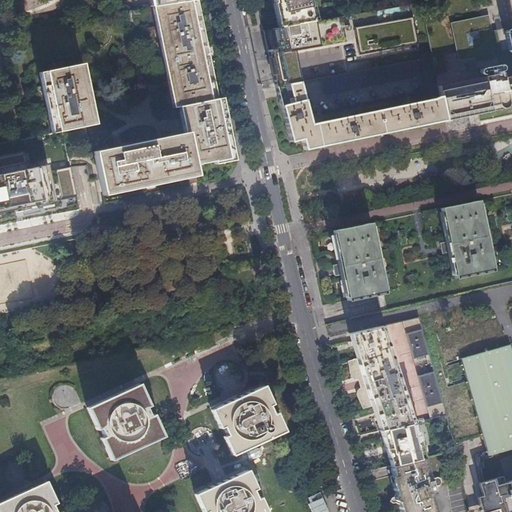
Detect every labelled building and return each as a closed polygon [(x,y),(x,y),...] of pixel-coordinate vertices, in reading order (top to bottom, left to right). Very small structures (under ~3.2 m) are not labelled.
[(134,0),(121,0),(123,9),(136,7),(134,0)] [(274,0),(277,12),(281,28),(320,21),(319,16),(315,16),(311,0),(274,0)] [(511,0),(440,0),(420,3),(430,58),(425,59),(429,79),(431,90),(437,88),(439,98),(445,121),(511,107),(511,0)] [(187,137),(193,166),(230,158),(218,96),(212,98),(192,2),(155,7),(175,105),(181,104),(187,137)] [(320,21),(281,28),(262,31),(266,50),(270,69),(275,88),(298,83),(292,51),(344,42),(341,17),(320,21)] [(412,17),(354,28),(358,55),(417,45),(412,17)] [(346,70),(342,45),(321,49),(324,66),(309,68),(311,79),(325,76),(325,74),(346,70)] [(429,79),(425,59),(321,79),(325,94),(420,75),(422,81),(429,79)] [(78,65),(41,72),(53,133),(90,126),(78,65)] [(298,83),(275,88),(276,94),(289,144),(300,141),(303,151),(320,148),(445,121),(439,98),(309,125),(298,83)] [(193,166),(187,137),(93,156),(100,193),(176,178),(195,174),(193,166)] [(75,196),(68,162),(47,166),(43,149),(0,157),(0,211),(13,209),(75,196)] [(477,201),(440,208),(454,279),(490,271),(477,201)] [(370,224),(333,231),(337,252),(347,301),(384,294),(370,224)] [(414,365),(430,361),(418,319),(402,322),(414,365)] [(381,327),(379,328),(350,334),(352,341),(358,358),(347,362),(351,376),(352,377),(353,378),(355,378),(356,378),(364,376),(366,382),(368,389),(359,391),(358,392),(358,393),(357,395),(362,409),(373,406),(380,431),(410,423),(412,423),(405,403),(387,347),(381,327)] [(487,457),(493,455),(511,449),(511,354),(509,345),(466,357),(460,359),(467,383),(481,436),(487,456),(487,457)] [(429,419),(445,415),(433,372),(417,377),(429,419)] [(93,405),(89,407),(111,455),(115,454),(114,452),(152,435),(152,436),(157,434),(135,386),(131,388),(131,390),(93,407),(93,405)] [(259,386),(213,407),(234,454),(280,433),(259,386)] [(410,423),(380,431),(386,448),(391,466),(422,459),(430,457),(427,446),(426,446),(422,433),(422,434),(419,424),(413,426),(412,423),(410,423)] [(426,425),(421,426),(426,443),(430,442),(426,425)] [(454,444),(467,441),(464,432),(452,435),(454,444)] [(428,479),(422,459),(391,466),(389,467),(391,476),(389,477),(394,494),(392,498),(390,498),(388,502),(392,504),(394,503),(398,505),(400,511),(434,511),(428,494),(431,494),(432,491),(434,487),(439,485),(441,482),(439,478),(436,477),(428,479)] [(261,511),(243,471),(197,492),(206,511),(261,511)] [(511,480),(506,482),(503,483),(501,476),(499,477),(482,482),(477,483),(480,496),(476,497),(478,507),(479,511),(484,511),(494,510),(497,509),(497,511),(509,511),(511,511),(511,480)] [(1,503),(0,503),(0,511),(54,511),(42,484),(38,486),(38,488),(2,505),(1,503)]
